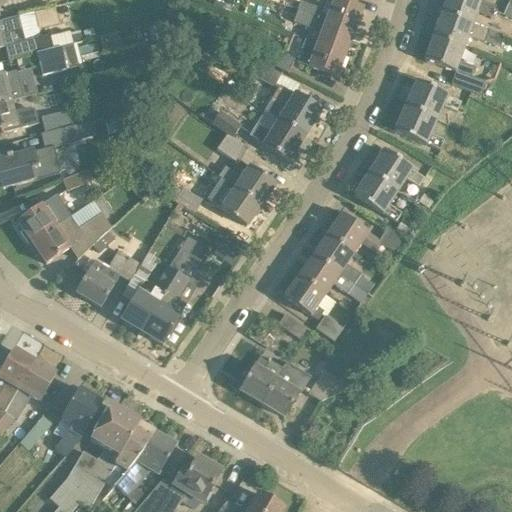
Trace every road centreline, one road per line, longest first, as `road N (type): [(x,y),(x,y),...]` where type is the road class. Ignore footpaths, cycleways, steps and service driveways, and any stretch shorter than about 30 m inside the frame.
road 1 (residential): [(181,401),(367,120),(409,0)]
road 2 (residential): [(365,511),(181,401)]
road 3 (residential): [(181,401),(0,292)]
